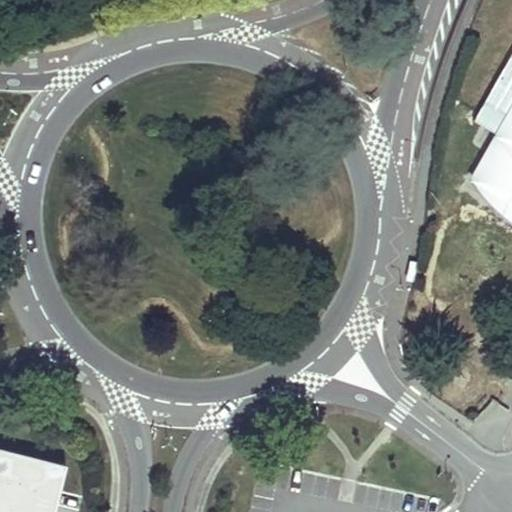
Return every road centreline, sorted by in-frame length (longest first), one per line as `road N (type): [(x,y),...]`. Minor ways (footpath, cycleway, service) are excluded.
road 1 (secondary): [(378,198),(335,105),(312,84),(267,57),(189,40)]
road 2 (secondary): [(378,198),(404,81),(433,0)]
road 3 (secondary): [(113,63),(81,87),(39,140),(22,223)]
road 4 (residential): [(273,384),(358,395),(429,428)]
road 5 (secondary): [(23,236),(42,304),(92,365)]
road 6 (residential): [(429,428),(383,375),(358,300)]
road 7 (secondary): [(322,0),(189,40)]
road 8 (secondary): [(172,511),(185,463),(231,399)]
road 9 (secondary): [(123,386),(139,448),(138,511)]
road 10 (secondary): [(273,384),(340,331),(358,300)]
